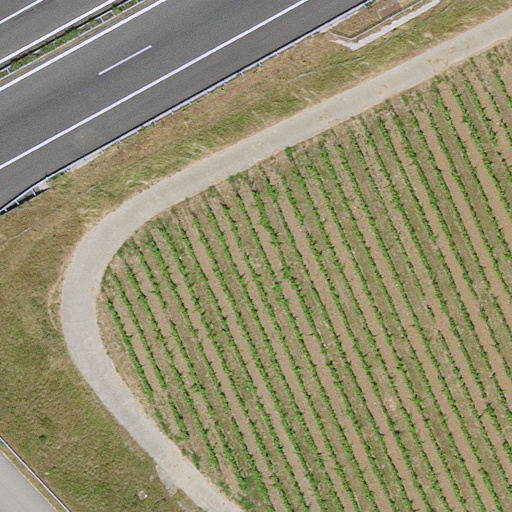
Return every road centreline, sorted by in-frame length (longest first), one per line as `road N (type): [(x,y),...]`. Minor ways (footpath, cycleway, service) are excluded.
road 1 (track): [(230,511),(110,384),(82,295),(129,211),(511,24)]
road 2 (motorway): [(0,129),(238,0)]
